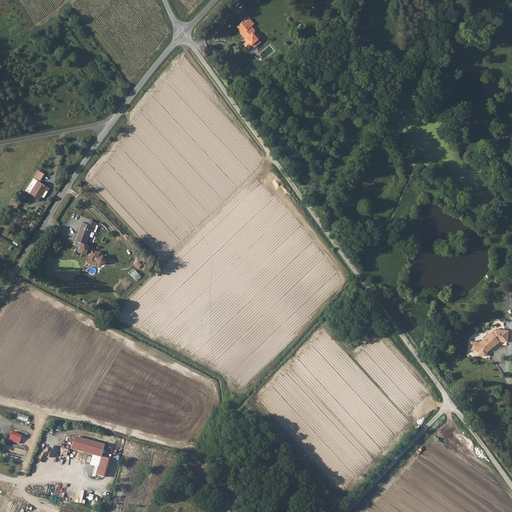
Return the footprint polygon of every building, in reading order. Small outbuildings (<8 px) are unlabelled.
[(255,36),(256,35),(250,27),(254,23),(250,18),(247,21),(244,24),(242,22),(237,27),(240,30),(239,31),(245,39),(247,37),(249,40),(246,42),(244,44),(247,49),(252,45),(255,42),(257,45),(261,43),(258,39),(255,36)] [(260,53),(266,60),(277,50),(271,43),(260,53)] [(40,184),(44,178),(38,174),(34,181),(40,184)] [(42,201),(48,191),(37,184),(29,197),(38,203),(40,200),(42,201)] [(11,214),(15,216),(20,208),(15,205),(12,211),(11,214)] [(81,242),(77,251),(83,253),(86,252),(87,248),(89,249),(91,252),(89,255),(92,261),(96,262),(98,261),(99,263),(106,260),(102,253),(100,254),(97,249),(94,249),(92,245),(84,243),(89,230),(93,231),(95,223),(87,220),(86,223),(81,222),(75,240),(81,242)] [(92,261),(89,255),(87,261),(97,264),(99,263),(98,261),(96,262),(92,261)] [(136,270),(132,274),(138,280),(142,276),(136,270)] [(506,343),(508,332),(500,330),(499,336),(496,335),(495,337),(492,335),(490,337),(488,336),(480,343),(471,342),(470,349),(478,349),(480,351),(479,353),(479,354),(479,357),(485,358),(486,353),(499,342),(506,343)] [(476,352),(476,357),(479,357),(479,354),(479,353),(480,351),(478,349),(470,349),(470,352),(476,352)] [(105,444),(74,436),(71,448),(102,456),(105,444)] [(104,476),(109,458),(102,456),(97,474),(104,476)]
